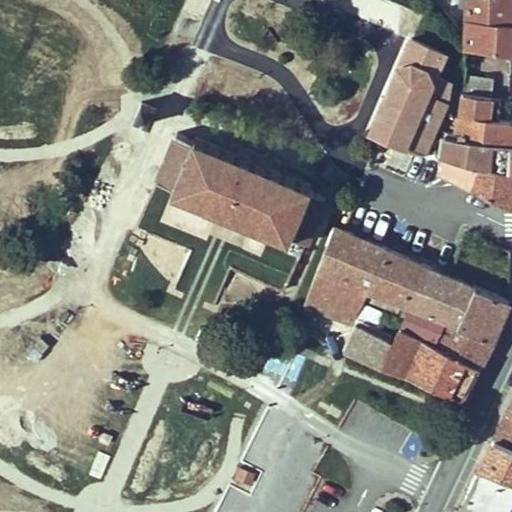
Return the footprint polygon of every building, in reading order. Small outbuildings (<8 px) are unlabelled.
[(511,0),(467,0),(466,29),(465,49),(510,54),(511,0)] [(434,74),(445,52),(411,37),(370,131),(381,137),(422,154),(446,103),(450,81),(434,74)] [(464,76),(462,93),(491,96),(492,79),(464,76)] [(511,133),(511,120),(510,119),(497,118),(489,117),(491,96),(462,93),(459,114),(457,114),(455,136),(511,143),(511,133)] [(491,96),(489,117),(497,118),(501,97),(491,96)] [(141,101),(134,117),(150,123),(156,108),(141,101)] [(193,139),(176,132),(157,179),(174,187),(173,191),(224,212),(288,239),(289,235),(306,242),(325,196),(309,189),(310,185),(283,173),(247,158),(222,148),(195,136),(193,139)] [(511,142),(511,143),(455,136),(444,135),(441,155),(511,172),(511,142)] [(511,207),(511,195),(511,172),(441,155),(440,172),(511,207)] [(367,288),(402,301),(406,303),(420,261),(344,228),(333,225),(304,304),(309,306),(354,322),(362,302),(363,298),(367,288)] [(449,274),(420,261),(406,303),(411,305),(437,314),(493,339),(510,299),(507,298),(449,274)] [(363,298),(398,312),(402,301),(367,288),(363,298)] [(437,314),(411,305),(383,365),(463,398),(479,364),(426,337),(437,314)] [(479,364),(493,339),(437,314),(426,337),(479,364)] [(343,348),(378,363),(390,337),(354,322),(343,348)] [(295,382),(305,356),(273,344),(263,370),(295,382)] [(511,445),(511,412),(509,411),(495,439),(511,445)] [(511,445),(495,439),(481,468),(511,479),(511,445)] [(239,468),(235,478),(251,484),(254,474),(239,468)] [(511,511),(511,479),(481,468),(461,509),(474,511),(511,511)]
